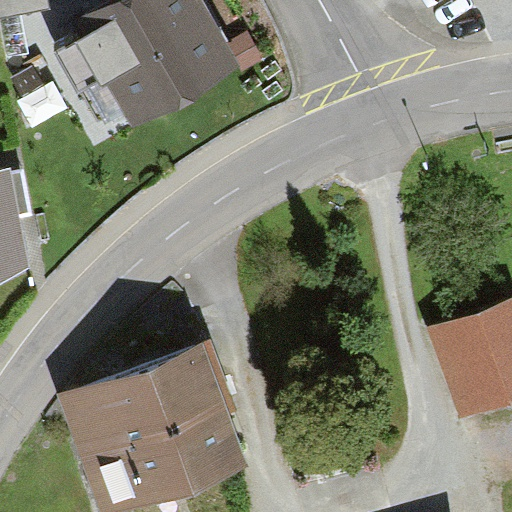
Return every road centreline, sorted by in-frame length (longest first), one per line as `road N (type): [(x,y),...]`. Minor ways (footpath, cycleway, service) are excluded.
road 1 (unclassified): [(0,438),(54,345),(144,258),(262,172),(374,123)]
road 2 (unclassified): [(374,123),(511,90)]
road 3 (unclassified): [(374,123),(319,0)]
